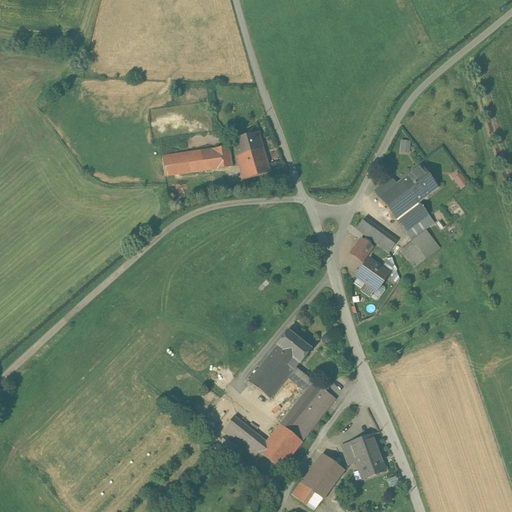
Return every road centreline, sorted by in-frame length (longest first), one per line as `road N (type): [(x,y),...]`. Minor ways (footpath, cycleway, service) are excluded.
road 1 (track): [(0,378),(162,231),(196,211),(306,202)]
road 2 (unclassified): [(420,511),(328,257)]
road 3 (unclassified): [(352,206),(415,92),(511,13)]
road 4 (unclassified): [(306,202),(236,0)]
road 5 (track): [(95,0),(81,37),(66,43),(0,34)]
